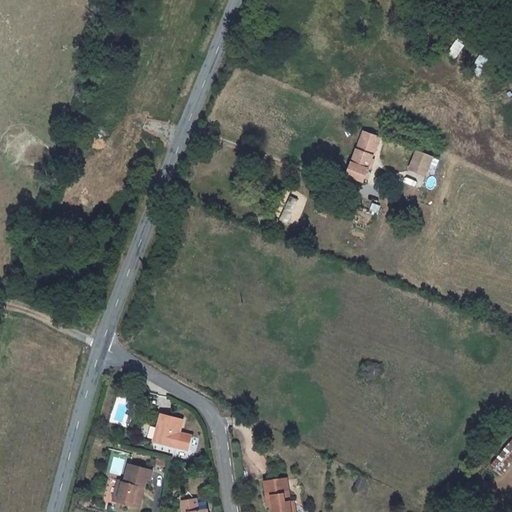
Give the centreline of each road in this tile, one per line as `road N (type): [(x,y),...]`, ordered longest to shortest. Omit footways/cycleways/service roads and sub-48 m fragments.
road 1 (tertiary): [(237,0),(101,345)]
road 2 (residential): [(101,345),(208,410),(218,426),(231,511)]
road 3 (tertiary): [(101,345),(54,511)]
